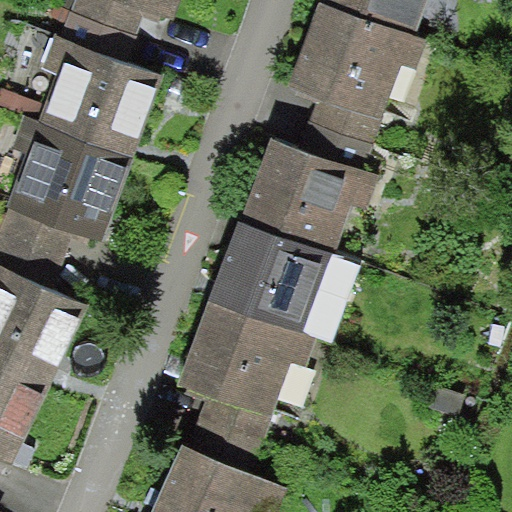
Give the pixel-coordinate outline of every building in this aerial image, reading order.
[(174,0),(78,0),(76,9),(132,30),(143,1),(170,12),(174,0)] [(293,79),(323,90),(313,118),(370,139),(408,30),(327,0),(322,0),(301,58),(293,79)] [(327,0),(408,30),(410,31),(421,0),(327,0)] [(72,40),(43,120),(128,152),(135,132),(158,71),(122,58),(132,30),(76,9),(65,37),(72,40)] [(245,215),(243,214),(243,216),(328,247),(330,248),(370,139),(313,118),(303,146),(275,135),(252,197),(245,215)] [(15,202),(4,230),(61,251),(71,223),(98,233),(105,215),(128,152),(43,120),(13,201),(15,202)] [(213,296),(298,327),(328,247),(243,216),(219,278),(213,296)] [(48,284),(61,251),(4,230),(0,241),(0,261),(1,262),(0,263),(0,356),(46,379),(56,358),(83,301),(48,284)] [(183,376),(213,387),(203,415),(259,436),(298,327),(213,296),(192,353),(183,376)] [(16,442),(46,379),(0,356),(0,452),(9,457),(16,442)] [(192,444),(186,441),(159,500),(153,511),(252,511),(268,478),(247,469),(259,436),(203,415),(192,444)]
